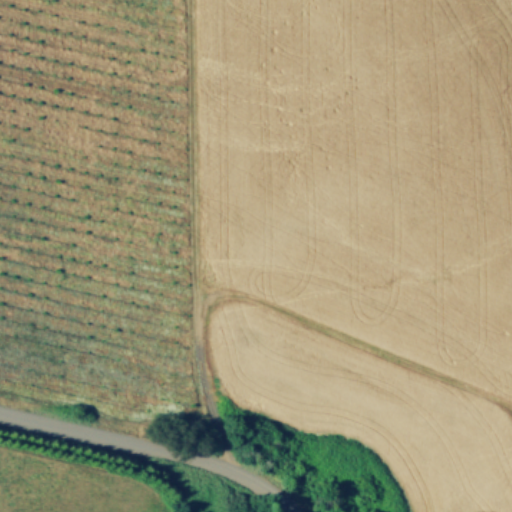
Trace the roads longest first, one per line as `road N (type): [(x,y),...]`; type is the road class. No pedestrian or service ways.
road 1 (track): [(231,471),(203,328),(210,302),(225,292),(511,408)]
road 2 (residential): [(295,511),(203,461),(0,414)]
